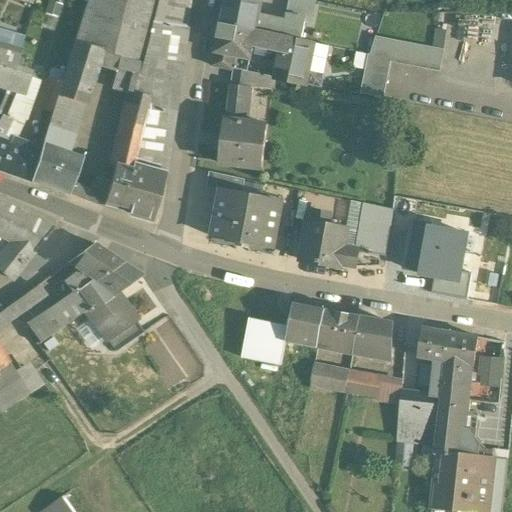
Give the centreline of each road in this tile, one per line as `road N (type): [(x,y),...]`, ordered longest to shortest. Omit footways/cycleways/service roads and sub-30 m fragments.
road 1 (residential): [(511,325),(244,275),(165,252)]
road 2 (residential): [(200,0),(165,252)]
road 3 (track): [(222,371),(69,479)]
road 4 (residential): [(165,252),(0,186)]
road 5 (track): [(222,371),(318,511)]
road 6 (unknown): [(511,141),(357,107)]
road 7 (track): [(165,252),(162,283),(222,371)]
